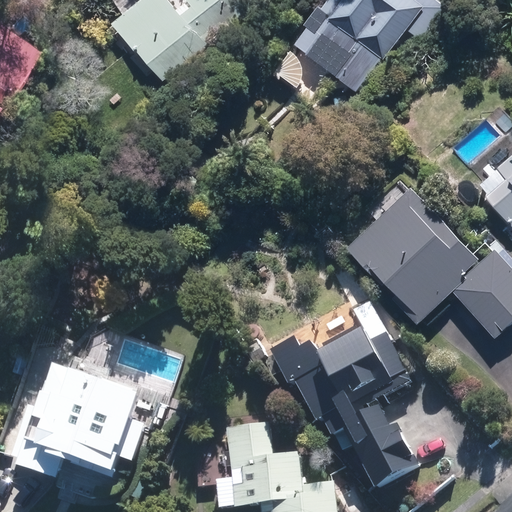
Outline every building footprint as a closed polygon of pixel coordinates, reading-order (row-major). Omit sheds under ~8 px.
[(177,0),(148,0),(120,23),(167,82),(213,44),(212,42),(221,34),(223,36),(256,10),(247,0),(194,0),(200,6),(197,8),(193,2),(185,9),(177,0)] [(336,0),(331,9),(328,6),(313,26),(316,28),(303,46),(313,53),(313,54),(364,92),(389,58),(390,59),(411,32),(425,43),(443,19),(429,8),(431,6),(429,4),(431,0),(336,0)] [(0,88),(3,91),(31,47),(0,27),(0,88)] [(458,290),(501,338),(511,327),(511,262),(500,249),(486,261),(456,228),(458,227),(422,187),(355,247),(388,284),(392,280),(404,294),(399,298),(421,323),(458,290)] [(86,328),(69,321),(61,339),(78,346),(86,328)] [(354,411),(400,386),(393,374),(409,366),(385,322),(368,330),(370,333),(329,356),(318,343),(307,349),(301,339),(275,354),(295,390),(316,377),(319,381),(304,389),(323,422),(352,406),(354,411)] [(17,374),(26,378),(33,360),(23,357),(17,374)] [(85,393),(66,450),(83,456),(80,464),(121,477),(138,427),(115,420),(120,404),(85,393)] [(278,458),(274,426),(231,431),(237,480),(221,482),(225,511),(241,510),(241,511),(268,508),(268,511),(344,511),(344,504),(348,511),(364,511),(369,509),(354,482),(342,489),(341,484),(309,488),(304,455),(278,458)]
